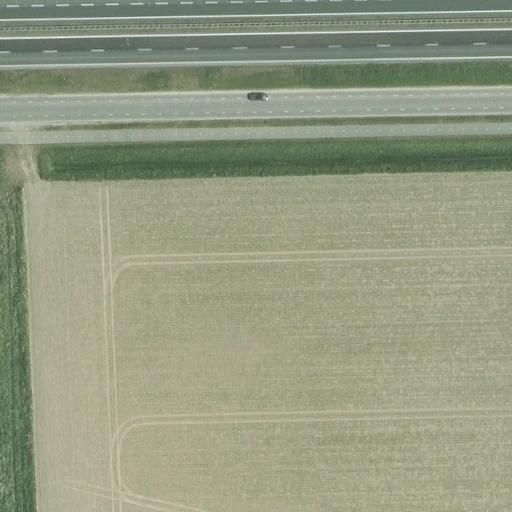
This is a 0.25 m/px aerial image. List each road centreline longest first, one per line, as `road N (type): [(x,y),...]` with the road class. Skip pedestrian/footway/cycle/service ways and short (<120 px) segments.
road 1 (trunk): [(0,54),(511,44)]
road 2 (trunk): [(511,5),(0,14)]
road 3 (secondary): [(0,110),(511,102)]
